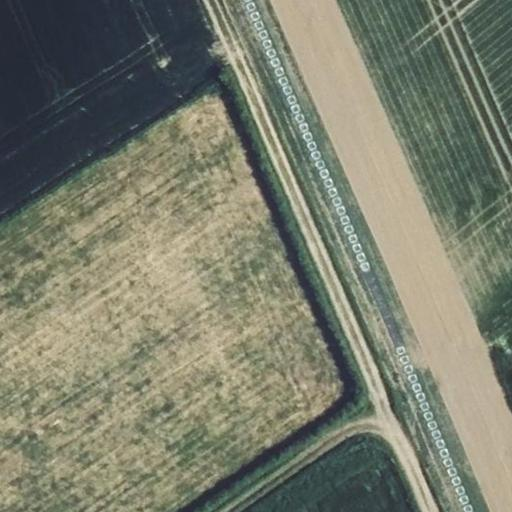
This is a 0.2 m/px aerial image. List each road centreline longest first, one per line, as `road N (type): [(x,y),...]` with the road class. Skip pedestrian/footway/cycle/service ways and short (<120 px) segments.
road 1 (track): [(205,0),(427,511)]
road 2 (track): [(392,433),(352,433),(238,511)]
